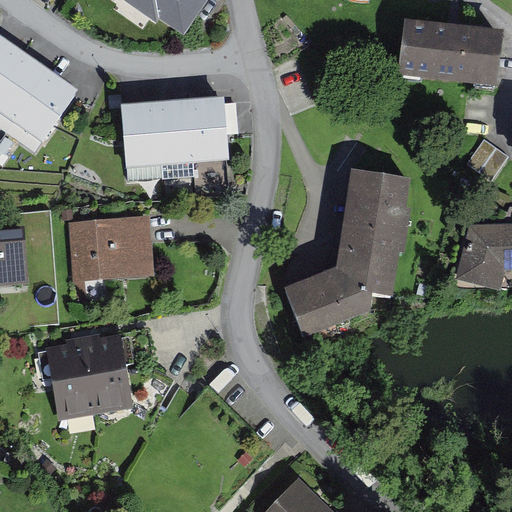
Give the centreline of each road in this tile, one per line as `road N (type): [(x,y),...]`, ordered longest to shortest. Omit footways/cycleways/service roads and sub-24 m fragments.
road 1 (residential): [(396,511),(259,372),(243,337),(243,293),(268,170),(271,114),(260,56)]
road 2 (residential): [(260,56),(148,66),(106,58),(21,0)]
